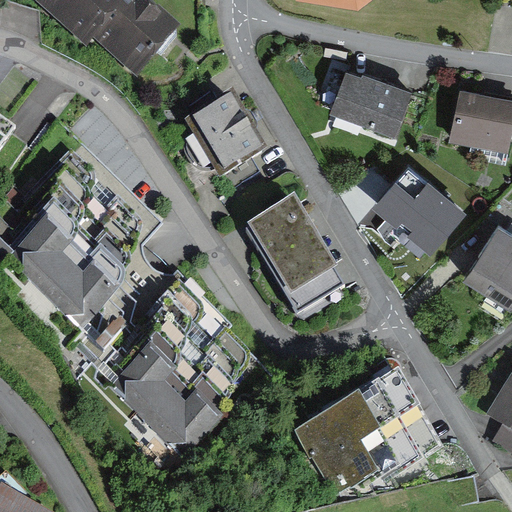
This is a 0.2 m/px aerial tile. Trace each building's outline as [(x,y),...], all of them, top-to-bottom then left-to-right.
[(95,29),(121,0),(44,0),(86,38),(95,29)] [(141,0),(121,0),(95,29),(136,67),(172,29),(141,0)] [(325,105),(394,129),(408,89),(347,68),(342,82),(334,79),(325,105)] [(455,132),(511,142),(511,96),(462,88),(455,132)] [(230,89),(187,113),(221,174),(264,150),(230,89)] [(168,222),(79,131),(8,235),(84,324),(168,222)] [(378,195),(429,239),(461,202),(409,158),(378,195)] [(282,201),(309,190),(302,174),(275,185),(282,201)] [(296,204),(250,231),(298,314),(344,287),(296,204)] [(468,257),(511,289),(511,221),(500,213),(468,257)] [(270,363),(173,275),(98,357),(194,445),(270,363)] [(311,415),(353,488),(442,436),(400,364),(311,415)] [(511,422),(511,381),(493,410),(511,422)] [(53,511),(58,504),(0,470),(0,511),(53,511)]
